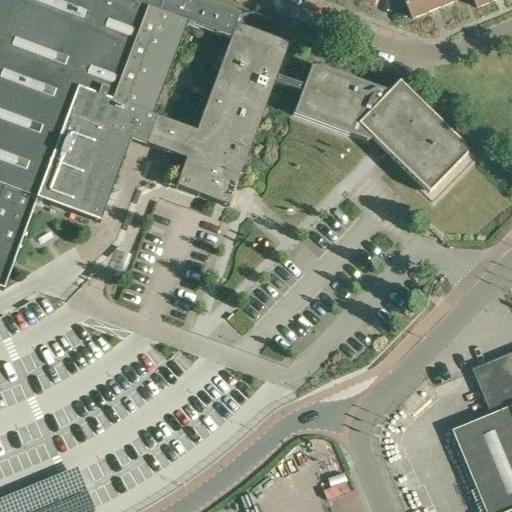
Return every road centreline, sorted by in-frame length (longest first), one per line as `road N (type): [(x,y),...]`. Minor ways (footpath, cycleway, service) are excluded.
road 1 (unclassified): [(511,30),(434,55),(260,0)]
road 2 (unclassified): [(368,423),(299,421),(184,511)]
road 3 (unclassified): [(368,423),(511,268)]
